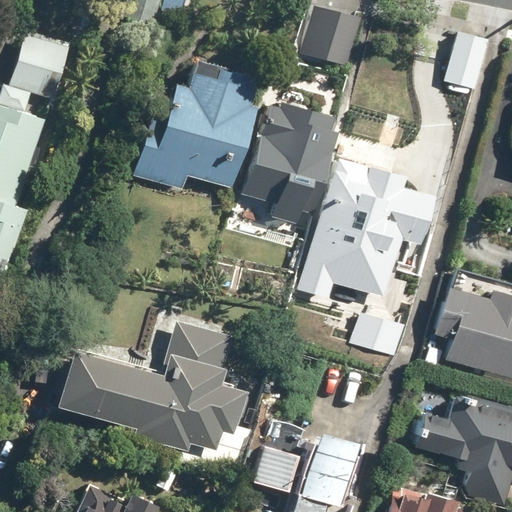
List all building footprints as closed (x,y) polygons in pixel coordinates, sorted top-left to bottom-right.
[(357,17),(309,6),(299,54),(347,65),(357,17)] [(49,98),(64,42),(0,24),(0,286),(1,286),(21,208),(14,206),(36,119),(21,114),(26,92),(49,98)] [(483,38),(452,32),(440,88),(472,94),(483,38)] [(179,87),(166,84),(155,124),(143,121),(128,175),(180,189),(184,177),(226,189),(248,106),(242,105),(250,77),(187,59),(179,87)] [(269,106),(260,104),(235,193),(270,203),(266,216),(303,226),(329,131),(321,129),(325,115),(271,100),(269,106)] [(396,175),(326,157),(296,273),(302,274),(296,295),(339,307),(345,286),(378,296),(393,238),(412,244),(425,195),(393,186),(396,175)] [(481,297),(441,287),(429,334),(442,337),(436,360),(511,379),(511,296),(483,289),(481,297)] [(403,315),(359,303),(349,344),(392,355),(403,315)] [(154,374),(64,350),(48,407),(126,427),(124,436),(183,451),(185,443),(211,450),(217,431),(228,434),(240,391),(213,383),(226,337),(168,322),(154,374)] [(464,400),(448,396),(442,417),(417,410),(407,446),(452,458),(445,485),(459,489),(463,498),(501,508),(511,467),(511,407),(465,395),(464,400)] [(300,429),(266,420),(250,482),(284,491),(293,456),(299,458),(284,511),(265,511),(259,510),(258,511),(313,511),(316,502),(329,505),(346,442),(308,432),(305,441),(298,439),(300,429)] [(117,498),(82,482),(67,511),(147,511),(146,511),(148,508),(118,494),(117,498)] [(484,511),(485,511),(387,485),(380,511),(484,511)]
